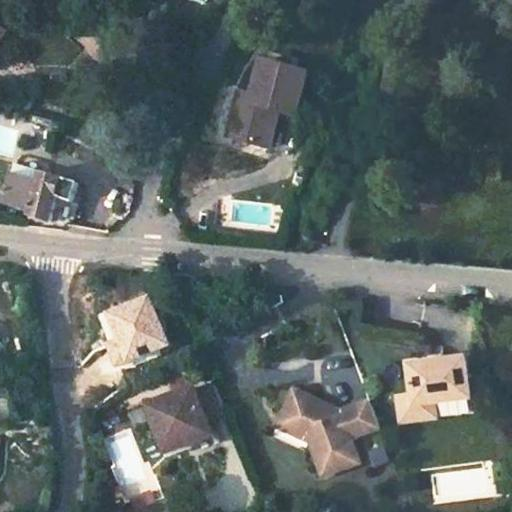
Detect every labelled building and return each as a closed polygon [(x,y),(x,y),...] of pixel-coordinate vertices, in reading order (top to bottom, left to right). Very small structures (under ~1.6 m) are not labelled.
[(308,73),(262,60),(252,96),(249,105),(237,101),(227,136),(271,149),(281,113),(295,118),(308,73)] [(252,96),(230,90),(228,99),(237,101),(249,105),(252,96)] [(237,101),(228,99),(218,134),(227,136),(237,101)] [(502,158),(481,159),(480,180),(501,180),(502,158)] [(76,184),(17,166),(5,204),(29,211),(28,215),(52,222),(60,197),(71,201),(76,184)] [(466,356),(410,363),(415,404),(435,401),(472,396),(466,356)] [(0,421),(12,421),(9,384),(0,384),(0,421)] [(170,455),(213,438),(208,422),(228,415),(217,384),(152,408),(170,455)] [(342,412),(297,392),(283,422),(306,432),(302,441),(314,446),(325,478),(360,465),(351,439),(381,428),(371,402),(342,412)] [(415,404),(413,394),(399,396),(402,420),(437,416),(435,401),(415,404)] [(279,431),(302,441),(306,432),(283,422),(279,431)]
